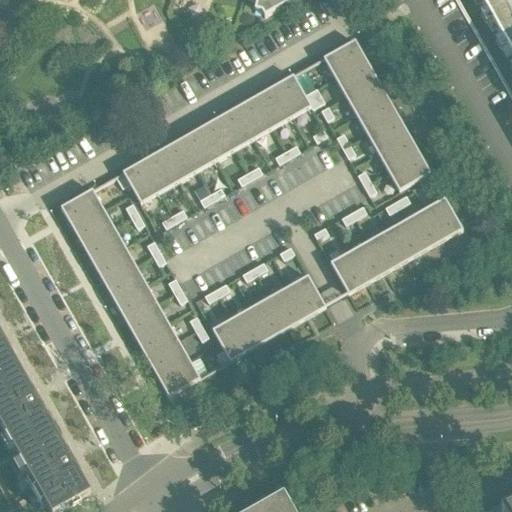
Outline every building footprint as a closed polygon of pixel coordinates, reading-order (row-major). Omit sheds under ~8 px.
[(248,0),(248,2),(255,4),(256,6),(254,13),(261,15),(264,20),(286,8),(286,7),(294,3),(292,0),(248,0)] [(511,95),(511,94),(509,90),(477,33),(466,14),(464,10),(458,0),(404,0),(484,140),(511,189),(511,95)] [(501,40),(507,50),(511,59),(511,0),(477,0),(486,14),(492,24),(501,40)] [(324,64),(334,81),(365,63),(355,45),(323,63),(324,64)] [(334,81),(344,100),(376,82),(365,63),(334,81)] [(293,80),(274,91),(292,122),(311,111),(309,107),(304,100),(293,80)] [(344,100),(355,119),(387,101),(376,82),(344,100)] [(274,91),(255,101),(273,133),(292,122),(274,91)] [(317,93),(304,100),(309,107),(321,100),(317,93)] [(325,107),(321,100),(309,107),(311,111),(313,114),(315,112),(317,111),(318,110),(319,110),(325,107)] [(255,101),(237,112),(255,144),(273,133),(255,101)] [(355,119),(366,138),(398,119),(387,101),(355,119)] [(321,115),(327,125),(334,121),(328,111),(321,115)] [(237,112),(218,123),(236,154),(255,144),(237,112)] [(368,141),(376,156),(408,138),(398,119),(366,138),(368,141)] [(218,123),(199,133),(217,165),(233,156),(236,154),(218,123)] [(199,133),(180,144),(198,176),(217,165),(199,133)] [(327,141),(323,134),(313,140),(317,147),(327,141)] [(336,142),(342,152),(350,148),(344,138),(336,142)] [(376,156),(387,175),(419,157),(408,138),(376,156)] [(180,144),(162,155),(180,186),(198,176),(180,144)] [(350,148),(342,152),(348,163),(355,159),(350,148)] [(296,150),(286,156),(290,163),(300,157),(296,150)] [(162,155),(143,165),(161,197),(180,186),(162,155)] [(290,163),(286,156),(275,161),(279,169),(290,163)] [(419,157),(387,175),(399,196),(419,185),(430,179),(431,178),(426,168),(419,157)] [(25,162),(14,168),(17,174),(28,168),(25,162)] [(123,178),(129,189),(141,209),(161,197),(143,165),(123,177),(123,178)] [(258,171),(249,177),(253,184),(262,178),(258,171)] [(358,179),(364,190),(371,186),(365,175),(358,179)] [(253,184),(249,177),(237,183),(242,190),(253,184)] [(122,193),(129,189),(123,178),(116,182),(122,193)] [(433,186),(430,179),(419,185),(423,192),(433,186)] [(371,186),(364,190),(369,200),(377,196),(371,186)] [(221,192),(211,198),(215,205),(225,199),(221,192)] [(69,226),(71,230),(72,230),(103,212),(93,195),(92,194),(61,212),(69,226)] [(215,205),(211,198),(200,204),(204,211),(215,205)] [(406,200),(396,206),(400,213),(410,207),(406,200)] [(443,203),(425,213),(443,245),(463,234),(444,202),(443,203)] [(400,213),(396,206),(385,212),(389,219),(400,213)] [(126,212),(131,222),(139,218),(133,208),(126,212)] [(362,211),(352,216),(356,223),(366,218),(362,211)] [(72,230),(82,249),(114,231),(103,212),(72,230)] [(425,213),(406,224),(424,256),(443,245),(425,213)] [(183,214),(172,220),(176,227),(187,221),(183,214)] [(356,223),(352,216),(342,222),(346,229),(356,223)] [(139,218),(131,222),(137,233),(145,229),(139,218)] [(176,227),(172,220),(162,226),(166,233),(176,227)] [(406,224),(388,235),(406,267),(424,256),(406,224)] [(82,249),(93,268),(124,250),(114,231),(82,249)] [(325,232),(314,238),(318,245),(329,239),(325,232)] [(385,236),(369,246),(387,277),(389,276),(406,267),(388,235),(385,236)] [(147,250),(153,260),(160,256),(154,246),(147,250)] [(369,246),(350,256),(368,288),(387,277),(369,246)] [(93,268),(103,286),(135,268),(124,250),(93,268)] [(290,251),(280,257),(284,264),(294,258),(290,251)] [(160,256),(153,260),(159,271),(166,267),(160,256)] [(368,288),(350,256),(330,267),(348,299),(368,288)] [(263,267),(253,272),(257,280),(267,274),(263,267)] [(103,286),(114,305),(146,287),(135,268),(103,286)] [(257,280),(253,272),(242,279),(246,286),(257,280)] [(308,280),(289,291),(307,323),(326,312),(308,280)] [(168,287),(174,298),(181,294),(175,283),(168,287)] [(114,305),(125,324),(156,306),(146,287),(114,305)] [(226,288),(216,294),(220,301),(230,295),(226,288)] [(289,291),(270,302),(288,334),(307,323),(289,291)] [(181,294),(174,298),(180,308),(187,304),(181,294)] [(220,301),(216,294),(205,300),(209,307),(220,301)] [(256,310),(251,312),(269,344),(285,335),(288,334),(270,302),(256,310)] [(125,324),(135,343),(167,325),(156,306),(125,324)] [(251,312),(232,323),(250,355),(269,344),(251,312)] [(190,325),(196,335),(203,331),(197,321),(190,325)] [(212,335),(224,354),(230,365),(231,366),(250,355),(232,323),(212,335)] [(135,343),(146,361),(178,344),(167,325),(135,343)] [(67,511),(89,499),(74,473),(76,472),(80,470),(77,464),(67,447),(63,449),(61,450),(53,436),(40,412),(41,411),(45,408),(42,404),(32,385),(28,388),(26,389),(19,375),(4,350),(6,349),(10,346),(6,340),(0,328),(0,428),(16,457),(34,488),(47,511),(67,511)] [(203,331),(196,335),(201,345),(209,341),(203,331)] [(146,361),(157,380),(188,362),(178,344),(146,361)] [(230,365),(224,354),(217,358),(223,369),(230,365)] [(188,362),(157,380),(169,401),(200,383),(199,382),(188,362)] [(186,419),(186,420),(192,430),(193,431),(194,431),(195,431),(211,422),(211,421),(212,421),(212,420),(212,419),(205,408),(205,407),(204,407),(203,407),(202,407),(187,416),(186,416),(186,417),(186,418),(186,419)] [(284,511),(279,500),(257,511),(284,511)] [(511,511),(511,500),(500,507),(491,511),(511,511)]
